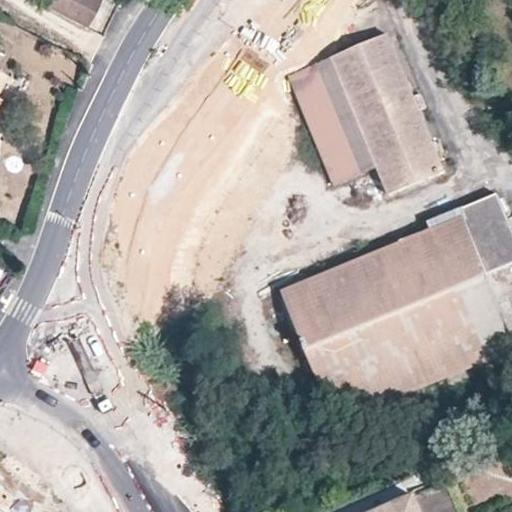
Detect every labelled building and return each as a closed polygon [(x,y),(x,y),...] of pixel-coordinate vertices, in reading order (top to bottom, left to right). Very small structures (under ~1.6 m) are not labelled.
[(47,0),(45,4),(84,23),(95,0),(47,0)] [(374,174),(384,203),(438,178),(384,39),(329,62),(374,174)] [(374,174),(329,62),(292,76),(337,189),(374,174)] [(225,189),(236,221),(307,198),(296,166),(225,189)] [(462,222),(432,235),(281,297),(334,425),(511,351),(511,344),(486,279),(502,273),(511,268),(511,240),(496,199),(458,213),(462,222)] [(429,225),(432,235),(462,222),(458,213),(429,225)] [(486,279),(511,344),(511,298),(502,273),(486,279)] [(423,511),(415,494),(375,511),(423,511)]
